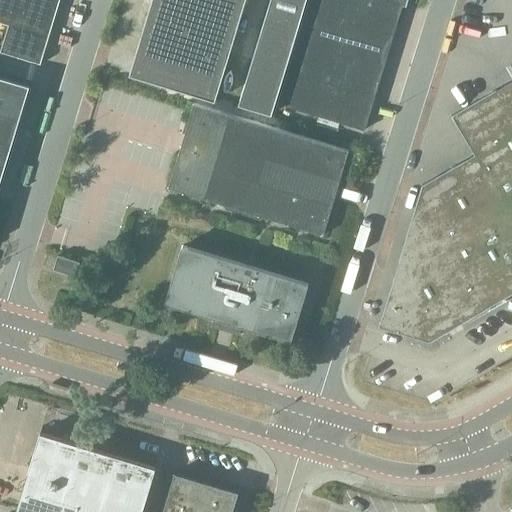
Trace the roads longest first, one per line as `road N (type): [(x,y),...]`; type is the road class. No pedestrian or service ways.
road 1 (unclassified): [(315,412),(443,0)]
road 2 (unclassified): [(3,318),(101,0)]
road 3 (tertiary): [(315,412),(3,318)]
road 4 (tertiary): [(0,350),(306,442)]
road 5 (tertiary): [(306,442),(411,471),(457,467)]
road 6 (tertiary): [(447,437),(385,434),(315,412)]
